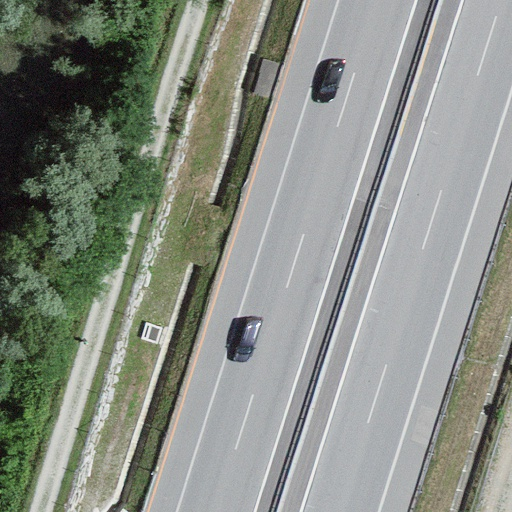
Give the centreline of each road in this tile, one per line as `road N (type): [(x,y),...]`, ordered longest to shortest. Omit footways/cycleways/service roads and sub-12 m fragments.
road 1 (motorway): [(337,511),(498,0)]
road 2 (motorway): [(378,0),(218,511)]
road 3 (track): [(40,511),(197,0)]
